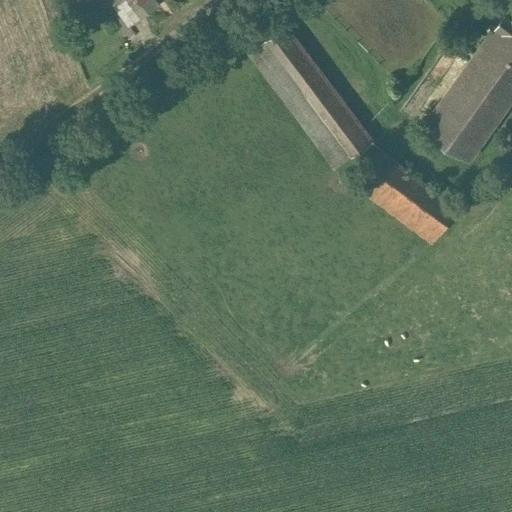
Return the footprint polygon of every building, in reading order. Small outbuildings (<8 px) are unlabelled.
[(143,0),(141,2),(139,0),(111,0),(128,24),(135,20),(158,3),(155,0),(143,0)] [(511,0),(485,38),(511,57),(511,0)] [(137,22),(135,20),(128,24),(135,34),(146,27),(141,20),(137,22)] [(372,139),(285,24),(265,39),(355,152),(372,139)] [(117,27),(110,33),(115,40),(122,35),(117,27)] [(441,30),(389,102),(400,110),(452,37),(441,30)] [(452,37),(400,110),(422,126),(474,53),(452,37)] [(474,53),(422,126),(468,159),(511,96),(511,57),(485,38),(474,53)] [(355,152),(265,39),(248,52),(335,167),(355,152)] [(458,206),(381,149),(357,183),(433,239),(458,206)]
